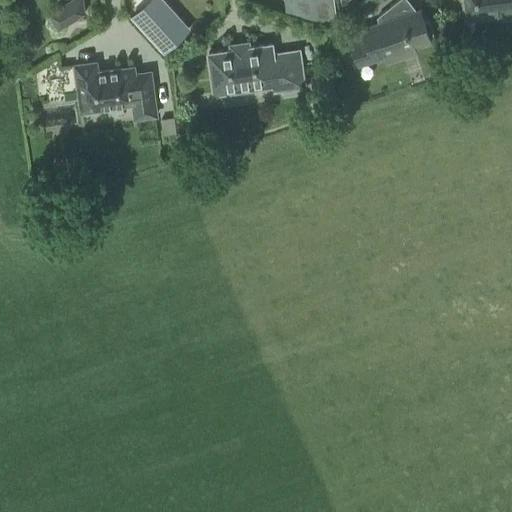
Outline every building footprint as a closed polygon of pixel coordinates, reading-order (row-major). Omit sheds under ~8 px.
[(82,0),(71,0),(64,4),(73,19),(74,20),(84,13),(82,0)] [(164,0),(148,0),(130,16),(164,53),(191,29),(164,0)] [(333,0),(285,0),(287,13),(300,11),(301,21),(335,16),(333,0)] [(433,34),(428,21),(425,22),(420,9),(416,11),(414,7),(408,0),(398,0),(378,16),(379,17),(380,17),(384,22),(362,29),(347,34),(350,42),(358,65),(384,56),(386,62),(402,57),(399,47),(411,43),(412,47),(431,41),(429,35),(433,34)] [(511,0),(464,0),(467,20),(496,16),(495,13),(511,10),(511,0)] [(214,93),(290,82),(291,88),(304,86),(299,50),(273,54),(272,44),(208,53),(214,93)] [(156,115),(150,72),(135,74),(134,67),(97,72),(96,62),(75,65),(81,110),(133,103),(135,118),(156,115)] [(173,116),(160,118),(162,135),(175,133),(173,116)]
